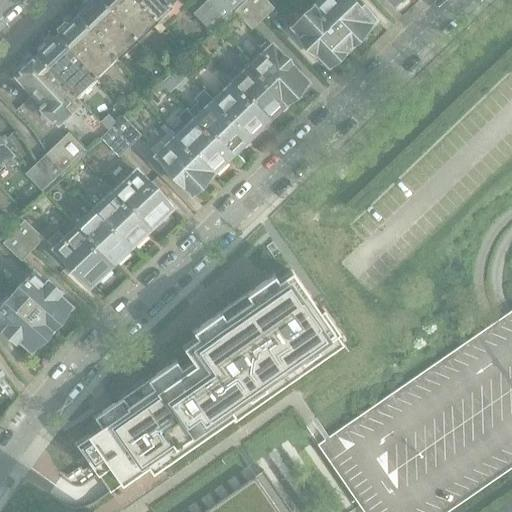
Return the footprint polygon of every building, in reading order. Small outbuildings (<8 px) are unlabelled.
[(135,38),(119,21),(119,17),(115,12),(111,14),(98,0),(97,0),(91,6),(83,3),(83,4),(77,10),(76,9),(79,17),(78,19),(90,32),(95,31),(100,37),(99,41),(115,57),(135,38)] [(156,19),(139,2),(139,0),(98,0),(111,14),(115,12),(119,17),(119,21),(135,38),(156,19)] [(175,0),(139,0),(139,2),(156,19),(175,0)] [(235,13),(223,0),(209,0),(206,4),(224,23),(235,13)] [(244,4),(239,0),(223,0),(235,13),(244,4)] [(275,10),(265,0),(248,0),(246,2),(264,21),(275,10)] [(374,20),(362,7),(355,0),(310,0),(308,2),(327,22),(331,22),(336,28),(336,31),(350,45),(352,43),(355,44),(362,37),(362,34),(371,25),(371,24),(374,20)] [(264,21),(246,2),(244,4),(235,13),(253,31),(264,21)] [(350,45),(336,31),(336,28),(331,22),(327,22),(308,2),(287,23),(300,36),(298,37),(314,54),(316,52),(329,66),(332,62),(335,63),(343,56),(342,53),(350,45)] [(115,57),(99,41),(100,37),(95,31),(90,32),(78,19),(71,26),(63,22),(63,23),(57,29),(56,29),(59,37),(58,38),(71,52),(76,50),(80,55),(79,60),(95,76),(115,57)] [(95,76),(79,60),(80,55),(76,50),(71,52),(58,38),(50,45),(43,41),(43,43),(37,48),(36,48),(39,56),(38,57),(50,70),(54,69),(60,76),(59,80),(75,96),(95,76)] [(298,74),(302,70),(290,58),(288,60),(286,58),(283,58),(269,43),(260,52),(264,56),(253,67),(267,82),(273,82),(277,86),(276,92),(286,102),(286,103),(290,99),(293,100),(300,93),(299,90),(307,83),(298,74)] [(249,62),(243,56),(238,60),(244,67),(249,62)] [(75,96),(59,80),(60,76),(54,69),(50,70),(38,57),(30,64),(22,61),(23,62),(17,68),(15,67),(18,75),(17,77),(19,79),(18,81),(21,85),(23,84),(41,103),(38,106),(42,109),(41,112),(50,121),(52,120),(57,125),(81,102),(75,96)] [(286,102),(276,92),(277,86),(273,82),(267,82),(253,67),(234,85),(248,100),(253,99),(258,104),(257,109),(267,120),(269,118),(272,119),(279,112),(279,109),(286,102)] [(230,81),(224,74),(220,78),(226,85),(230,81)] [(267,120),(257,109),(258,104),(253,99),(248,100),(234,85),(215,103),(230,118),(235,118),(239,122),(238,127),(248,138),(250,136),(253,137),(260,130),(260,127),(267,120)] [(238,127),(239,122),(235,118),(230,118),(215,103),(205,92),(195,101),(206,111),(196,121),(211,135),(215,135),(219,140),(219,144),(230,156),(231,154),(234,154),(241,147),(241,145),(248,138),(238,127)] [(129,109),(137,101),(130,94),(122,102),(129,109)] [(230,156),(219,144),(219,140),(215,135),(211,135),(196,121),(185,109),(176,118),(179,121),(170,131),(177,139),(178,138),(192,153),(198,153),(202,157),(201,162),(211,173),(213,172),(215,172),(222,165),(222,163),(230,156)] [(116,124),(108,115),(100,123),(108,132),(113,128),(116,124)] [(124,117),(116,124),(113,128),(130,147),(141,136),(124,117)] [(170,131),(164,125),(160,129),(166,135),(170,131)] [(113,128),(108,132),(100,139),(118,158),(130,147),(113,128)] [(0,166),(13,154),(3,143),(4,142),(0,137),(0,166)] [(211,173),(201,162),(202,157),(198,153),(192,153),(178,138),(177,139),(158,158),(180,181),(180,184),(186,190),(188,190),(191,194),(195,190),(197,191),(205,184),(204,181),(212,174),(211,173)] [(75,162),(58,144),(49,153),(66,171),(75,162)] [(66,171),(49,153),(37,165),(54,183),(66,171)] [(170,208),(162,199),(165,196),(157,187),(151,187),(137,173),(114,195),(127,208),(133,208),(137,213),(136,217),(148,230),(151,227),(153,228),(161,220),(160,218),(170,208)] [(148,230),(136,217),(137,213),(133,208),(127,208),(114,195),(95,212),(129,247),(132,245),(135,245),(142,238),(141,236),(148,230)] [(129,247),(95,212),(85,222),(78,214),(75,217),(64,206),(60,210),(78,229),(92,243),(91,248),(96,252),(100,252),(111,264),(118,258),(121,259),(128,252),(127,249),(129,247)] [(22,213),(16,207),(10,212),(16,219),(22,213)] [(43,239),(23,221),(12,233),(33,250),(43,239)] [(111,264),(100,252),(96,252),(91,248),(92,243),(78,229),(68,238),(60,229),(48,240),(69,261),(70,268),(80,278),(81,277),(90,285),(100,275),(102,276),(110,269),(109,266),(111,264)] [(33,250),(12,233),(2,244),(22,262),(33,250)] [(70,307),(57,295),(59,292),(47,281),(45,284),(30,270),(22,279),(25,282),(12,296),(51,329),(53,327),(57,328),(64,320),(63,316),(70,307)] [(101,428),(76,445),(97,474),(98,476),(109,468),(122,486),(148,467),(162,458),(167,464),(232,418),(235,422),(344,347),(336,336),(339,334),(323,310),(320,313),(292,273),(280,281),(278,282),(274,276),(193,332),(197,338),(183,348),(192,361),(181,369),(176,362),(168,367),(168,368),(157,375),(155,376),(158,379),(117,407),(115,404),(114,405),(114,406),(103,413),(103,412),(95,418),(101,428)] [(51,329),(12,296),(2,308),(0,306),(0,323),(5,328),(3,331),(15,342),(17,339),(31,351),(39,342),(43,343),(50,336),(48,332),(51,329)] [(279,511),(254,477),(204,511),(279,511)]
